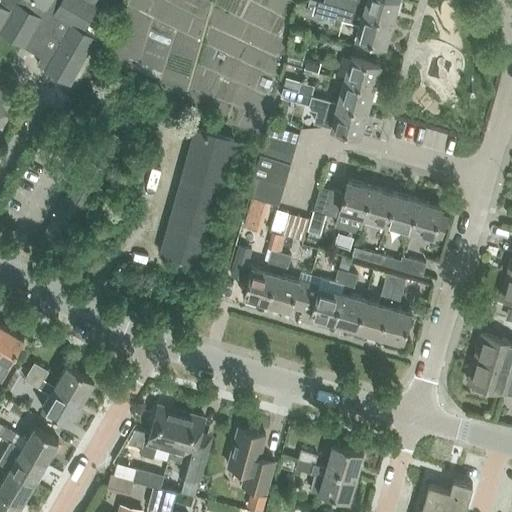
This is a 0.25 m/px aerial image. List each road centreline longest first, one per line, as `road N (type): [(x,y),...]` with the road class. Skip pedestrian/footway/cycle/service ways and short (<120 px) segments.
road 1 (residential): [(414,419),(157,345)]
road 2 (residential): [(414,419),(483,180)]
road 3 (residential): [(299,199),(317,133),(483,180)]
road 4 (residential): [(62,511),(157,345)]
road 5 (residential): [(157,345),(0,264)]
